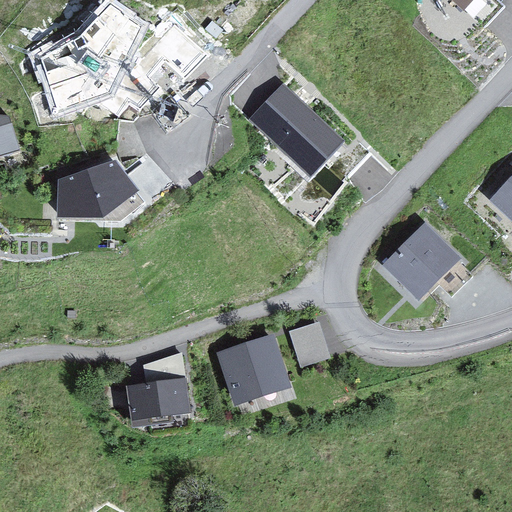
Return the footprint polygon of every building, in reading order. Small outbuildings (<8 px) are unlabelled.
[(346,152),(283,92),(250,129),(313,188),(346,152)] [(0,120),(0,155),(16,150),(7,121),(0,120)] [(115,168),(61,184),(63,217),(104,218),(134,196),(115,168)] [(511,183),(496,199),(511,215),(511,183)] [(427,230),(390,266),(420,297),(457,260),(427,230)] [(271,341),(223,356),(239,405),(287,389),(271,341)] [(184,383),(129,391),(134,425),(189,416),(184,383)]
